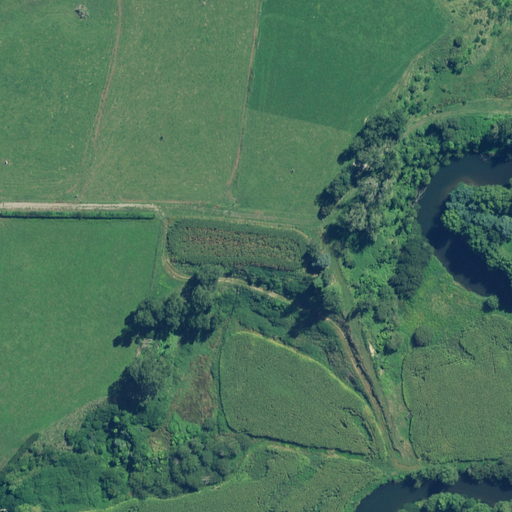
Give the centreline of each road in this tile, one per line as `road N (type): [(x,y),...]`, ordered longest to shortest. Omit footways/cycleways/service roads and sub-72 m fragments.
road 1 (track): [(324,244),(311,219),(0,200)]
road 2 (track): [(324,244),(345,193),(408,125),(476,105),(511,105)]
road 3 (track): [(392,416),(324,244)]
